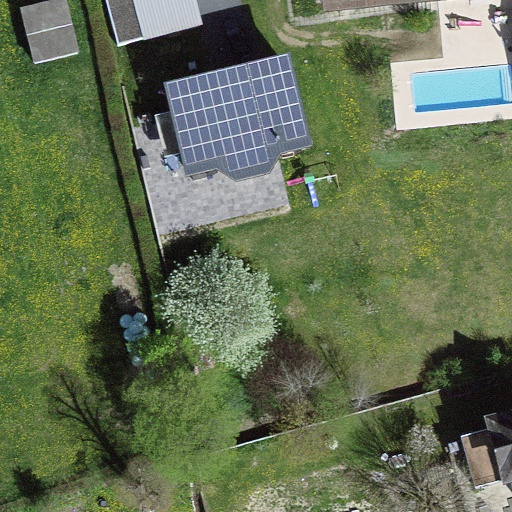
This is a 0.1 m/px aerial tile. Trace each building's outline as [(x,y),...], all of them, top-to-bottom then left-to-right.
[(104,0),(117,47),(146,39),(135,0),(104,0)] [(135,0),(146,39),(199,25),(192,0),(135,0)] [(323,0),(324,8),(400,0),(323,0)] [(21,11),(34,64),(77,54),(64,1),(21,11)] [(217,166),(236,178),(264,172),(276,153),(305,146),(286,68),(169,96),(188,173),(217,166)] [(511,426),(460,441),(475,491),(511,481),(511,426)]
